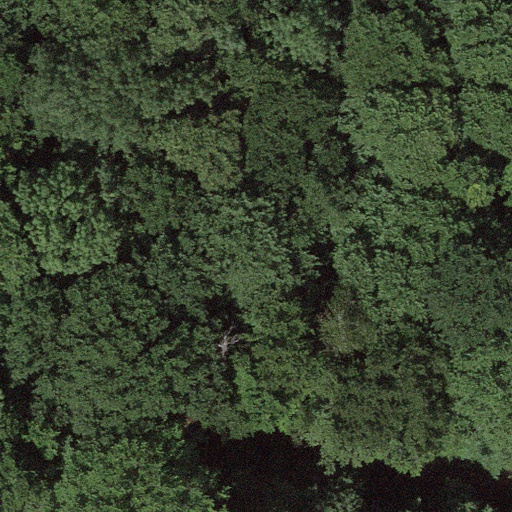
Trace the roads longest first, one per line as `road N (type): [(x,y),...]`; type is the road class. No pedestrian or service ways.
road 1 (track): [(0,369),(511,459)]
road 2 (track): [(186,0),(511,388)]
